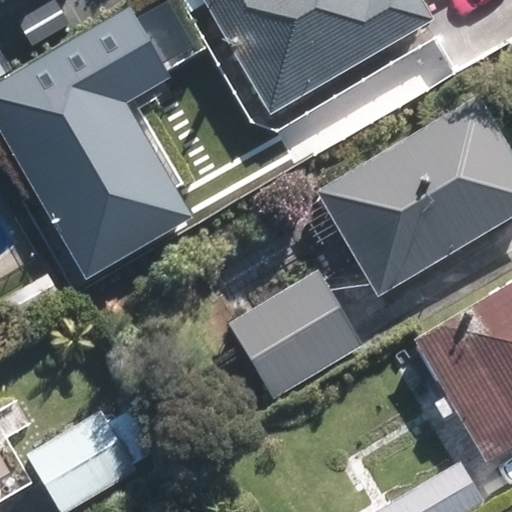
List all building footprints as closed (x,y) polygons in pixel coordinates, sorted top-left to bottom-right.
[(390,0),(197,0),(278,136),(359,88),(335,47),(397,11),(390,0)] [(0,70),(51,39),(29,3),(0,21),(0,70)] [(0,84),(0,128),(81,273),(192,211),(132,105),(170,84),(129,11),(0,84)] [(318,266),(211,331),(238,374),(511,206),(511,196),(452,100),(280,205),(318,266)] [(511,280),(376,368),(437,461),(511,413),(511,280)] [(53,412),(0,451),(0,482),(22,511),(92,511),(115,495),(53,412)] [(459,511),(470,505),(444,466),(372,511),(459,511)]
